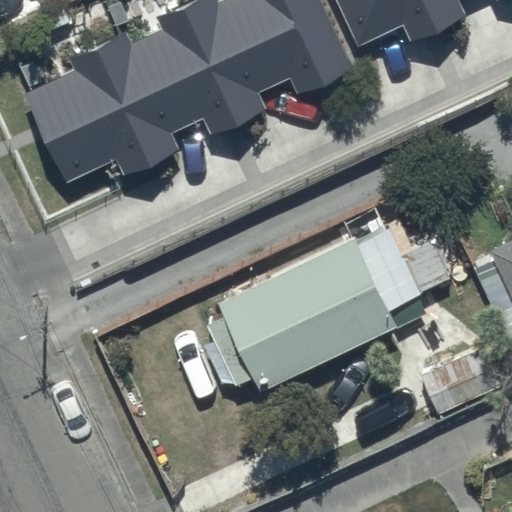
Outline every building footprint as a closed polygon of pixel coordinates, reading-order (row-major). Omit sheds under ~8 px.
[(73,73),(28,93),(70,184),(113,163),(120,179),(176,152),(168,137),(200,120),(208,137),(263,112),(255,96),(286,80),(293,95),(348,69),(314,0),(229,0),(216,6),(212,0),(197,0),(154,20),(159,32),(127,47),(121,35),(67,60),(73,73)] [(337,0),(360,47),(402,26),(409,42),(465,15),(457,0),(337,0)] [(254,368),(262,384),(399,316),(355,226),(217,294),(224,307),(206,316),(236,377),(254,368)] [(511,233),(492,242),(511,286),(511,233)] [(420,369),(439,409),(499,381),(480,340),(420,369)] [(511,511),(511,502),(490,511),(511,511)]
